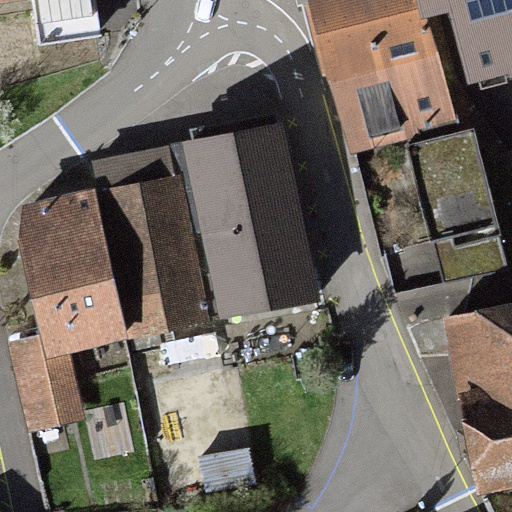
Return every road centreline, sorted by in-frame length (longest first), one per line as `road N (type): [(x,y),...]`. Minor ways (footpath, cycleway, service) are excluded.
road 1 (residential): [(208,0),(272,69),(328,158),(377,379),(398,438)]
road 2 (residential): [(0,180),(77,135),(180,43),(200,0)]
